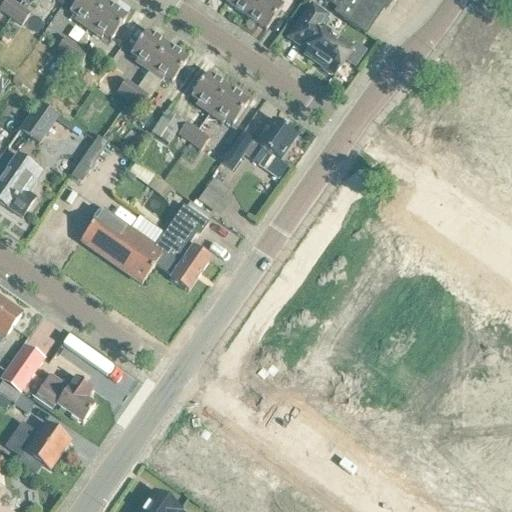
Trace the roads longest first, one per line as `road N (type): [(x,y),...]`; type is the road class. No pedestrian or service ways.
road 1 (residential): [(175,380),(347,133)]
road 2 (residential): [(347,133),(156,0)]
road 3 (residential): [(175,380),(365,511)]
road 4 (residential): [(175,380),(0,261)]
road 5 (residential): [(511,246),(347,133)]
road 6 (residential): [(347,133),(446,0)]
road 7 (residential): [(85,511),(175,380)]
